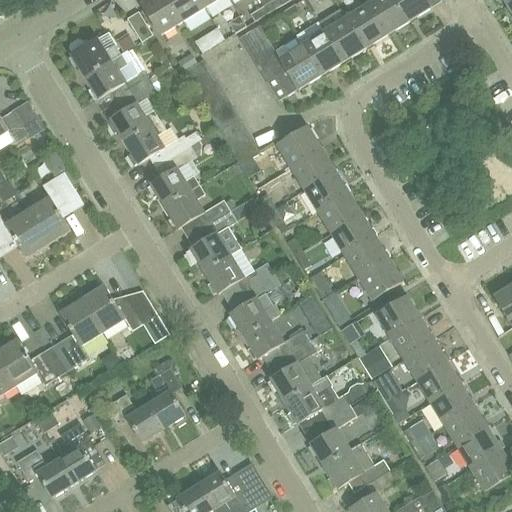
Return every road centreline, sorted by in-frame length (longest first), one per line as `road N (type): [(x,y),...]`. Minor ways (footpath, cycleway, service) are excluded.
road 1 (residential): [(447,283),(352,127),(352,109),(360,96),(482,23)]
road 2 (residential): [(135,234),(12,37)]
road 3 (residential): [(250,420),(135,234)]
road 4 (residential): [(99,511),(250,420)]
road 5 (residential): [(0,314),(135,234)]
road 6 (residential): [(511,385),(447,283)]
